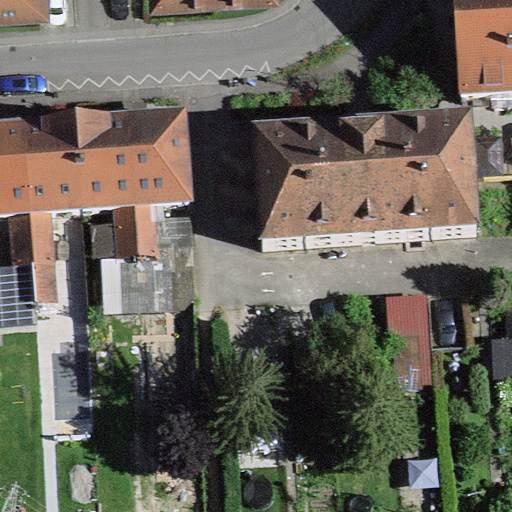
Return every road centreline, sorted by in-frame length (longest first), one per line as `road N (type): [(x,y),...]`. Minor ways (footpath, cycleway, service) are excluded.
road 1 (residential): [(0,70),(238,56),(327,0)]
road 2 (unknown): [(193,59),(203,263)]
